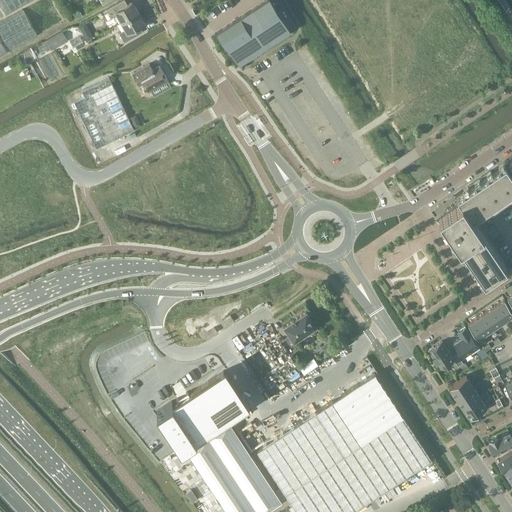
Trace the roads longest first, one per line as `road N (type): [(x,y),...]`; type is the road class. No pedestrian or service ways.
road 1 (unclassified): [(232,99),(92,178),(75,175),(42,131),(0,147)]
road 2 (tertiary): [(185,273),(109,268),(0,308)]
road 3 (unclassified): [(151,292),(161,344),(185,356),(263,311)]
road 4 (tertiary): [(151,292),(238,286),(307,252)]
road 5 (tertiary): [(0,335),(101,295),(151,292)]
road 6 (trunk): [(96,511),(0,411)]
road 7 (tertiary): [(298,239),(254,265),(185,273)]
